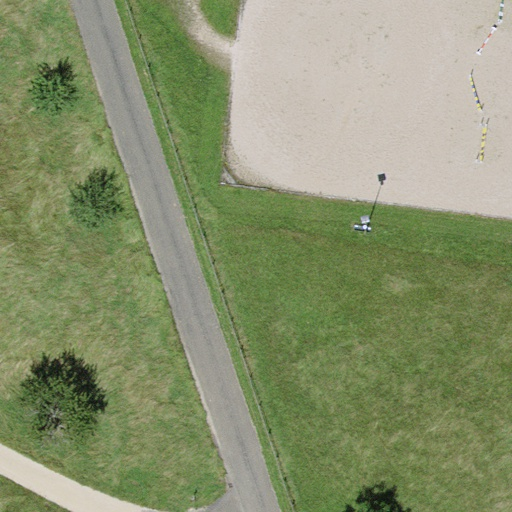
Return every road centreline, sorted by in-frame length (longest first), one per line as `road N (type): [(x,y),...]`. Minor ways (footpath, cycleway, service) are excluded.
road 1 (unclassified): [(264,511),(98,0)]
road 2 (track): [(0,455),(135,511)]
